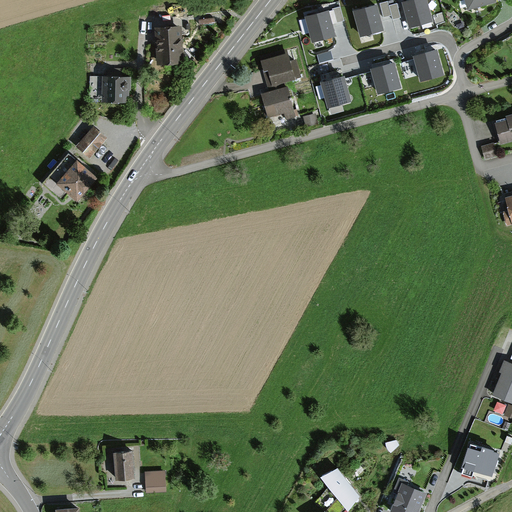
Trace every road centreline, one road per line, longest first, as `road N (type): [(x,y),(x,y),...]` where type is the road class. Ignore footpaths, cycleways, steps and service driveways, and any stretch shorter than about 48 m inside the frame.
road 1 (residential): [(139,170),(162,174),(511,79)]
road 2 (tertiary): [(139,170),(0,436)]
road 3 (tertiary): [(269,0),(139,170)]
road 4 (residential): [(429,511),(495,350)]
